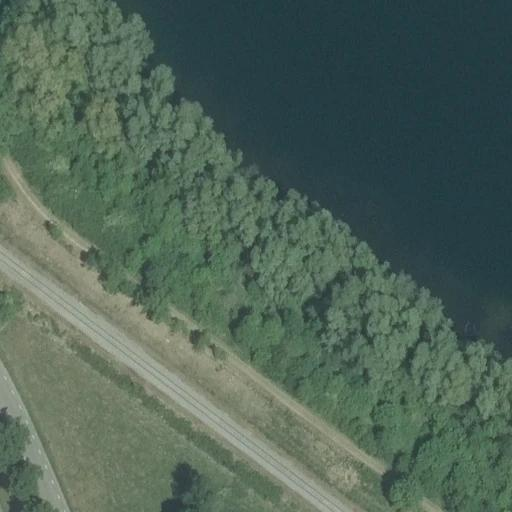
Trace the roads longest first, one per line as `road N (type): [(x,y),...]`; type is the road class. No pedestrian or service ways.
road 1 (track): [(443,511),(40,211),(5,163),(0,138)]
road 2 (tertiary): [(59,511),(0,378)]
